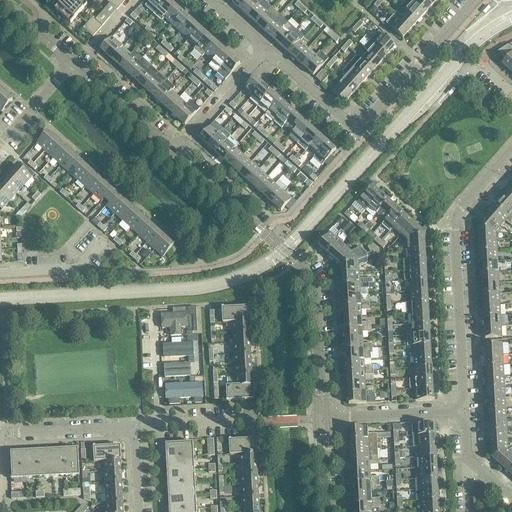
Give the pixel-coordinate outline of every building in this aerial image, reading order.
[(79,14),(62,0),(54,9),(70,23),(79,14)] [(81,0),(62,0),(79,14),(87,5),(81,0)] [(122,5),(116,0),(107,0),(107,2),(117,10),(122,5)] [(153,14),(165,0),(150,0),(145,6),(153,14)] [(161,21),(164,18),(175,6),(168,0),(165,0),(153,14),(161,21)] [(234,0),(232,3),(240,10),(249,0),(234,0)] [(253,0),(249,0),(240,10),(248,18),(259,5),(253,0)] [(424,14),(408,0),(406,0),(400,7),(405,11),(417,22),(424,14)] [(432,6),(424,0),(408,0),(424,14),(432,6)] [(256,25),(271,8),(263,1),(259,5),(248,18),(256,25)] [(175,6),(164,18),(172,25),(183,13),(175,6)] [(265,32),(280,15),(271,8),(256,25),(265,32)] [(417,22),(405,11),(397,19),(410,30),(417,22)] [(183,13),(172,25),(180,32),(191,20),(183,13)] [(273,40),(288,23),(280,15),(265,32),(273,40)] [(103,25),(93,16),(88,23),(98,31),(103,25)] [(410,30),(397,19),(390,28),(402,39),(410,30)] [(191,20),(180,32),(188,40),(199,27),(191,20)] [(98,31),(88,23),(82,28),(92,37),(98,31)] [(281,47),(292,34),(296,30),(288,23),(273,40),(281,47)] [(199,27),(188,40),(196,47),(207,35),(199,27)] [(334,36),(326,28),(323,31),(331,39),(334,36)] [(292,34),(281,47),(289,54),(300,42),(292,34)] [(202,57),(204,54),(215,42),(207,35),(196,47),(194,50),(202,57)] [(383,35),(376,44),(388,55),(395,47),(383,35)] [(123,48),(111,37),(100,50),(111,60),(123,48)] [(164,41),(161,44),(170,52),(173,49),(164,41)] [(215,42),(204,54),(212,61),(223,49),(215,42)] [(300,42),(289,54),(297,61),(308,49),(300,42)] [(376,44),(368,52),(381,63),(388,55),(376,44)] [(165,58),(168,55),(159,46),(156,50),(165,58)] [(511,49),(507,46),(497,52),(505,60),(502,64),(510,71),(511,69),(511,49)] [(123,48),(111,60),(120,67),(131,55),(123,48)] [(223,49),(212,61),(220,69),(232,56),(223,49)] [(297,61),(305,68),(316,56),(308,49),(297,61)] [(128,74),(142,58),(134,51),(120,67),(128,74)] [(177,51),(173,55),(182,63),(185,60),(180,55),(179,53),(177,51)] [(313,76),(324,64),(328,59),(320,52),(316,56),(305,68),(313,76)] [(368,52),(361,60),(373,71),(381,63),(368,52)] [(232,56),(220,69),(229,76),(240,64),(232,56)] [(373,71),(361,60),(357,56),(349,64),(366,79),(373,71)] [(136,82),(150,65),(142,58),(128,74),(136,82)] [(359,87),(366,79),(349,64),(342,72),(347,76),(359,87)] [(144,89),(158,73),(150,65),(136,82),(144,89)] [(323,69),(316,78),(322,84),(330,75),(323,69)] [(152,96),(166,80),(158,73),(144,89),(152,96)] [(198,87),(201,84),(191,75),(188,79),(198,87)] [(347,76),(339,84),(352,95),(359,87),(347,76)] [(254,77),(243,89),(252,97),(263,84),(254,77)] [(160,103),(171,91),(175,87),(166,80),(152,96),(160,103)] [(263,84),(252,97),(260,104),(271,92),(263,84)] [(344,104),(352,95),(339,84),(332,93),(344,104)] [(171,91),(160,103),(168,111),(179,98),(171,91)] [(271,92),(260,104),(268,111),(279,99),(271,92)] [(4,93),(0,96),(0,111),(1,112),(12,100),(4,93)] [(506,96),(501,101),(507,106),(511,101),(506,96)] [(179,98),(168,111),(176,118),(187,106),(179,98)] [(274,121),(287,106),(279,99),(268,111),(266,114),(274,121)] [(187,106),(176,118),(185,126),(196,113),(187,106)] [(282,128),(284,126),(295,113),(287,106),(274,121),(282,128)] [(243,112),(240,115),(245,120),(248,117),(243,112)] [(295,113),(284,126),(292,133),(303,121),(295,113)] [(240,126),(243,122),(238,117),(235,121),(240,126)] [(303,121),(292,133),(300,140),(311,128),(303,121)] [(210,126),(199,139),(208,146),(219,134),(210,126)] [(260,127),(257,130),(267,139),(270,136),(260,127)] [(305,151),(319,135),(311,128),(300,140),(297,144),(305,151)] [(47,131),(36,144),(45,151),(56,139),(47,131)] [(262,145),(265,141),(255,132),(252,136),(262,145)] [(219,134),(208,146),(216,153),(227,141),(219,134)] [(319,135),(308,148),(316,155),(328,142),(319,135)] [(56,139),(45,151),(53,158),(64,146),(56,139)] [(227,141),(216,153),(224,161),(235,148),(227,141)] [(328,142),(316,155),(325,162),(336,150),(328,142)] [(64,146),(53,158),(61,166),(72,153),(64,146)] [(281,146),(278,149),(283,154),(286,151),(281,146)] [(235,148),(224,161),(232,168),(243,155),(235,148)] [(278,159),(281,156),(276,151),(273,155),(278,159)] [(72,153),(61,166),(69,173),(80,161),(72,153)] [(243,155),(232,168),(240,175),(251,163),(243,155)] [(292,156),(289,159),(299,168),(302,165),(292,156)] [(80,161),(69,173),(77,180),(88,168),(80,161)] [(286,172),(289,169),(294,174),(297,171),(287,162),(284,165),(286,166),(283,169),(286,172)] [(34,174),(22,163),(19,166),(31,177),(34,174)] [(251,163),(240,175),(248,182),(259,170),(251,163)] [(31,177),(19,166),(11,175),(24,186),(31,177)] [(88,168),(77,180),(85,187),(96,175),(88,168)] [(259,170),(248,182),(256,190),(267,177),(259,170)] [(24,186),(11,175),(4,183),(16,194),(24,186)] [(96,175),(85,187),(93,195),(104,182),(96,175)] [(267,177),(256,190),(264,197),(275,184),(267,177)] [(104,182),(93,195),(101,202),(104,200),(112,190),(104,182)] [(16,194),(4,183),(0,187),(0,193),(9,202),(16,194)] [(275,184),(264,197),(272,204),(283,192),(275,184)] [(360,199),(368,206),(380,193),(372,186),(360,199)] [(112,190),(104,200),(108,204),(117,194),(112,190)] [(511,191),(511,190),(503,198),(511,205),(511,191)] [(283,192),(272,204),(281,212),(292,199),(283,192)] [(9,202),(0,193),(0,208),(2,210),(9,202)] [(380,193),(368,206),(377,214),(388,201),(380,193)] [(117,194),(108,204),(106,206),(114,214),(125,201),(117,194)] [(511,213),(511,205),(503,198),(496,206),(511,220),(511,213),(511,214),(511,213)] [(125,201),(114,214),(122,221),(133,209),(125,201)] [(388,201),(377,214),(385,221),(396,208),(388,201)] [(511,220),(496,206),(489,214),(501,225),(505,221),(511,226),(511,220)] [(90,214),(85,210),(82,207),(79,210),(87,218),(90,214)] [(389,232),(393,228),(404,215),(396,208),(385,221),(381,225),(389,232)] [(133,209),(122,221),(130,228),(141,216),(133,209)] [(344,215),(349,219),(354,223),(357,219),(352,214),(352,215),(347,211),(344,215)] [(501,225),(489,214),(478,226),(496,232),(501,225)] [(404,215),(393,228),(401,235),(412,222),(404,215)] [(141,216),(130,228),(138,235),(149,223),(141,216)] [(346,220),(342,217),(337,221),(342,225),(346,220)] [(412,222),(401,235),(407,241),(428,231),(424,227),(421,230),(412,222)] [(149,223),(138,235),(147,243),(158,230),(149,223)] [(496,232),(478,226),(479,241),(496,240),(496,232)] [(318,246),(327,253),(345,233),(344,233),(347,230),(343,227),(341,230),(335,237),(330,233),(318,246)] [(158,230),(147,243),(155,250),(166,238),(158,230)] [(428,231),(407,241),(407,249),(425,248),(424,236),(428,236),(428,231)] [(345,233),(327,253),(335,261),(346,248),(342,244),(348,237),(345,233)] [(166,238),(155,250),(163,257),(171,249),(174,252),(177,249),(173,246),(174,245),(166,238)] [(496,240),(479,241),(480,252),(497,251),(496,240)] [(341,266),(367,254),(360,248),(351,252),(346,248),(335,261),(341,266)] [(425,248),(407,249),(408,260),(425,259),(425,248)] [(497,251),(480,252),(480,263),(497,262),(497,251)] [(367,263),(367,254),(341,266),(341,274),(359,273),(359,268),(367,263)] [(426,270),(425,259),(408,260),(403,260),(404,271),(426,270)] [(497,262),(480,263),(481,274),(498,273),(497,262)] [(427,281),(426,270),(404,271),(404,282),(409,282),(427,281)] [(359,273),(341,274),(342,285),(368,284),(373,284),(372,279),(359,279),(359,273)] [(498,273),(481,274),(482,284),(499,284),(498,273)] [(427,281),(409,282),(410,292),(427,291),(427,281)] [(368,284),(342,285),(343,296),(360,295),(360,289),(369,289),(368,284)] [(499,284),(482,284),(482,295),(499,294),(499,284)] [(427,291),(410,292),(410,303),(428,302),(427,291)] [(499,294),(482,295),(483,306),(500,305),(499,294)] [(360,295),(343,296),(343,307),(369,305),(369,301),(360,301),(360,295)] [(428,302),(410,303),(411,314),(428,313),(428,302)] [(369,305),(343,307),(344,317),(361,316),(361,311),(370,310),(369,305)] [(500,305),(483,306),(483,317),(500,316),(500,305)] [(249,307),(235,308),(236,322),(249,321),(249,307)] [(223,323),(232,322),(236,322),(235,308),(222,309),(223,323)] [(186,311),(160,312),(161,327),(170,326),(170,334),(181,334),(181,325),(187,325),(186,311)] [(428,313),(411,314),(412,325),(429,324),(428,313)] [(361,316),(344,317),(344,328),(371,327),(370,322),(361,323),(361,316)] [(500,316),(483,317),(484,327),(501,327),(500,316)] [(249,321),(236,322),(232,322),(233,333),(250,332),(249,321)] [(429,324),(412,325),(412,335),(430,335),(429,324)] [(371,327),(344,328),(345,339),(362,338),(362,332),(371,332),(371,327)] [(501,327),(484,327),(485,339),(501,338),(501,327)] [(250,332),(233,333),(233,344),(250,343),(250,332)] [(430,335),(412,335),(413,346),(430,345),(430,335)] [(362,338),(345,339),(346,350),(372,349),(372,344),(363,344),(362,338)] [(193,342),(163,342),(163,355),(193,355),(193,342)] [(250,343),(233,344),(234,354),(251,353),(250,343)] [(485,344),(486,356),(502,355),(502,344),(485,344)] [(430,345),(413,346),(413,357),(431,356),(430,345)] [(372,353),(372,349),(346,350),(346,361),(363,360),(371,359),(370,354),(372,353)] [(251,353),(234,354),(234,365),(252,364),(251,353)] [(502,355),(486,356),(486,366),(503,366),(502,355)] [(431,356),(413,357),(414,368),(431,367),(431,356)] [(363,360),(346,361),(347,372),(373,370),(373,365),(364,366),(363,360)] [(190,362),(164,364),(165,375),(190,373),(190,362)] [(252,364),(234,365),(235,375),(252,374),(252,364)] [(503,366),(486,366),(487,377),(504,376),(503,366)] [(431,367),(414,368),(415,379),(432,378),(431,367)] [(373,370),(347,372),(347,382),(365,381),(364,376),(373,375),(373,370)] [(252,374),(235,375),(236,386),(240,386),(253,385),(252,374)] [(504,376),(487,377),(487,388),(504,387),(504,376)] [(432,378),(415,379),(409,379),(410,390),(415,389),(433,388),(432,378)] [(365,381),(347,382),(348,393),(374,392),(374,387),(365,387),(365,381)] [(191,383),(165,384),(165,396),(195,395),(195,388),(192,388),(191,383)] [(253,385),(240,386),(240,400),(254,399),(253,385)] [(226,386),(227,400),(227,401),(240,400),(240,386),(236,386),(226,386)] [(504,387),(487,388),(488,399),(505,398),(504,387)] [(433,388),(415,389),(416,401),(433,400),(433,388)] [(374,392),(348,393),(349,405),(366,404),(366,397),(374,397),(374,392)] [(505,398),(488,399),(488,410),(505,409),(505,398)] [(505,409),(488,410),(489,420),(506,419),(505,409)] [(506,419),(489,420),(490,431),(507,430),(506,419)] [(417,425),(418,436),(435,435),(434,424),(417,425)] [(350,429),(350,440),(377,438),(376,434),(368,434),(367,427),(350,429)] [(507,430),(490,431),(490,442),(507,441),(507,430)] [(435,435),(418,436),(418,447),(436,446),(435,435)] [(377,449),(377,438),(350,440),(351,451),(377,449)] [(256,439),(242,440),(243,454),(256,454),(257,454),(256,439)] [(230,455),(239,455),(243,454),(242,440),(229,441),(230,455)] [(507,441),(490,442),(491,457),(508,450),(507,441)] [(166,444),(169,511),(193,511),(193,505),(196,505),(195,488),(192,488),(192,478),(194,478),(194,461),(191,462),(190,452),(193,452),(193,443),(166,444)] [(120,446),(107,447),(107,461),(120,461),(121,460),(120,446)] [(436,446),(418,447),(419,458),(436,457),(436,446)] [(94,462),(104,461),(107,461),(107,447),(93,448),(94,462)] [(70,476),(79,476),(78,449),(11,452),(12,479),(34,478),(34,476),(44,475),(44,477),(61,476),(61,474),(70,474),(70,476)] [(378,460),(377,449),(351,451),(352,461),(378,460)] [(511,453),(508,450),(491,457),(503,468),(511,457),(511,453)] [(256,454),(243,454),(239,455),(240,465),(257,464),(256,454)] [(436,457),(419,458),(419,468),(437,468),(436,457)] [(511,457),(503,468),(511,475),(511,473),(511,457)] [(378,460),(352,461),(352,472),(370,471),(369,465),(378,465),(378,460)] [(120,461),(107,461),(104,461),(104,472),(121,471),(120,461)] [(257,464),(240,465),(241,476),(257,475),(257,464)] [(437,468),(419,468),(420,479),(437,478),(437,468)] [(121,471),(104,472),(105,482),(122,481),(121,471)] [(370,471),(352,472),(353,483),(379,481),(379,477),(370,477),(370,471)] [(257,475),(241,476),(241,487),(258,486),(257,475)] [(438,489),(437,478),(420,479),(415,480),(416,490),(438,489)] [(122,481),(105,482),(105,493),(122,492),(122,481)] [(379,481),(353,483),(353,494),(371,493),(370,487),(379,486),(379,481)] [(258,486),(241,487),(242,497),(259,497),(258,486)] [(438,500),(438,489),(416,490),(416,501),(421,501),(438,500)] [(122,492),(105,493),(106,503),(123,502),(122,492)] [(371,493),(353,494),(354,504),(380,503),(380,498),(371,499),(371,493)] [(259,497),(242,497),(242,508),(259,507),(259,497)] [(438,500),(421,501),(422,511),(439,511),(438,500)] [(123,502),(106,503),(106,511),(109,511),(123,511),(124,511),(124,508),(123,507),(123,502)] [(381,508),(380,503),(354,504),(354,511),(379,511),(379,508),(381,508)]
